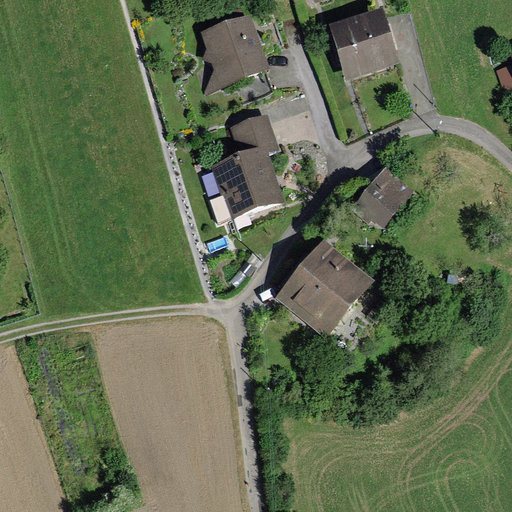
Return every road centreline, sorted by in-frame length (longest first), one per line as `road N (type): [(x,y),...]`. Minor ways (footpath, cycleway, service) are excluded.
road 1 (residential): [(511,164),(464,127),(407,126),(346,164),(247,291),(234,313),(234,345),(255,511)]
road 2 (track): [(118,0),(206,306)]
road 3 (track): [(234,313),(206,306),(138,311),(0,335)]
